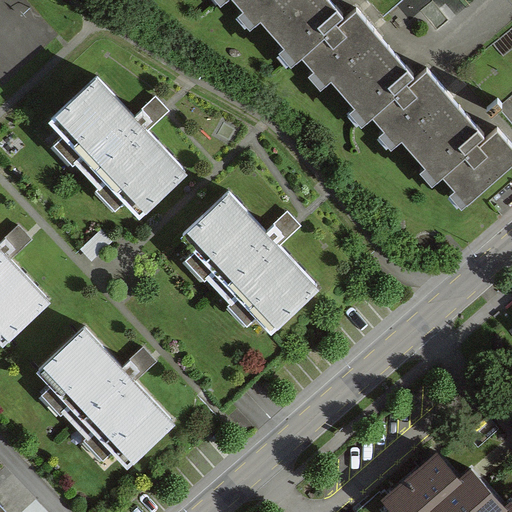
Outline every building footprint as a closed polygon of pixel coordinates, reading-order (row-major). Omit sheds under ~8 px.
[(257,22),(282,0),(212,0),(218,6),(225,0),(229,0),(241,13),(237,17),(248,30),(257,22)] [(324,0),(282,0),(257,22),(283,52),(278,56),(286,65),(296,56),(308,70),(304,73),(315,87),(326,78),(378,34),(355,6),(341,19),(332,8),(324,0)] [(378,34),(326,78),(350,106),(344,111),(356,125),(368,115),(381,129),(376,133),(387,147),(397,138),(449,96),(424,66),(414,75),(407,67),(378,34)] [(95,77),(44,122),(58,138),(52,144),(112,210),(119,204),(133,219),(182,174),(144,132),(168,112),(163,107),(154,96),(131,116),(95,77)] [(429,184),(439,175),(452,190),(447,194),(459,209),(511,163),(511,144),(497,127),(485,137),(476,127),(449,96),(397,138),(423,168),(418,172),(429,184)] [(229,191),(178,237),(193,252),(186,258),(246,324),(253,318),(267,333),(317,289),(278,246),(302,225),(297,220),(288,210),(265,231),(229,191)] [(0,346),(47,304),(4,256),(25,239),(20,234),(15,229),(0,242),(0,346)] [(84,327),(33,372),(47,388),(41,394),(101,460),(108,454),(122,469),(171,424),(128,377),(152,357),(147,351),(144,346),(120,366),(84,327)] [(471,473),(460,482),(436,453),(379,501),(387,511),(500,511),(503,510),(471,473)]
